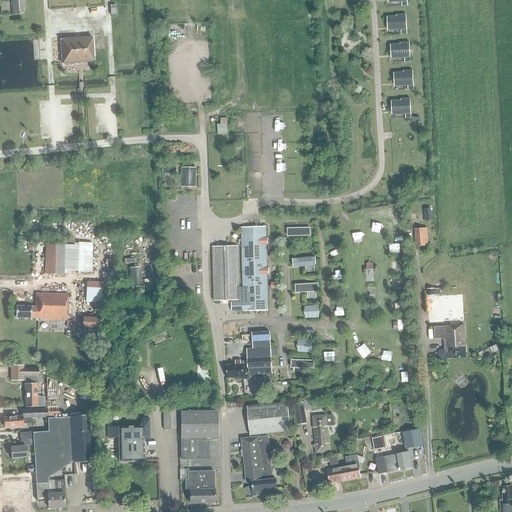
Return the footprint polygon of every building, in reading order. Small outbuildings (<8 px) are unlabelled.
[(26,10),(24,0),(10,0),(12,15),(23,14),(23,10),(26,10)] [(406,30),(406,16),(396,16),(397,17),(387,18),(387,28),(392,28),(392,30),(406,30)] [(93,62),(92,38),(59,40),(60,40),(62,64),(93,62)] [(395,55),(396,58),(410,57),(409,44),(400,44),(400,45),(390,46),(391,56),(395,55)] [(399,83),(399,86),(413,86),(412,72),(403,72),(403,73),(393,74),(394,84),(399,83)] [(396,114),(410,114),(410,100),(400,100),(400,101),(391,102),(391,112),(396,112),(396,114)] [(219,134),(229,134),(229,118),(222,118),(222,124),(219,124),(219,134)] [(420,160),(401,160),(401,172),(420,172),(420,160)] [(163,174),(177,174),(177,165),(163,165),(163,174)] [(181,168),(181,177),(183,177),(183,187),(193,187),(193,182),(196,182),(196,168),(181,168)] [(423,207),(425,221),(433,220),(431,206),(423,207)] [(308,222),(293,223),(293,227),(287,227),(287,236),(311,235),(311,227),(308,227),(308,222)] [(243,311),(243,312),(267,311),(266,275),(268,275),(268,269),(266,269),(266,245),(268,245),(267,239),(265,239),(265,227),(241,228),(242,294),(242,302),(235,303),(232,303),(230,303),(231,311),(243,311)] [(414,229),(415,247),(427,246),(427,228),(414,229)] [(45,274),(64,274),(65,244),(45,244),(45,274)] [(78,272),(92,272),(93,272),(93,266),(93,245),(78,244),(78,272)] [(239,301),(237,247),(226,247),(212,248),(214,301),(232,301),(232,303),(235,303),(235,301),(239,301)] [(316,265),(316,256),(292,258),(293,267),(305,266),(306,273),(315,272),(314,265),(316,265)] [(142,266),(131,267),(132,287),(143,287),(142,266)] [(87,281),(87,302),(104,302),(105,282),(87,281)] [(319,291),(318,283),(295,284),(295,292),(307,292),(307,299),(316,298),(316,291),(319,291)] [(36,294),(36,307),(15,307),(15,318),(40,318),(40,320),(67,320),(67,294),(36,294)] [(320,306),(305,306),(305,313),(313,313),(313,317),(320,317),(320,306)] [(82,329),(98,330),(99,318),(83,317),(82,329)] [(466,357),(464,325),(445,326),(446,343),(445,343),(446,353),(455,352),(455,358),(466,357)] [(247,363),(245,363),(245,362),(240,363),(240,365),(226,366),(227,379),(234,378),(234,380),(244,379),(244,377),(248,377),(272,376),(269,333),(252,334),(252,339),(253,349),(247,350),(247,363)] [(314,368),(314,360),(291,359),(290,367),(299,368),(299,373),(307,373),(308,368),(314,368)] [(37,369),(22,369),(22,366),(10,366),(11,381),(22,381),(22,377),(37,377),(37,369)] [(24,384),(25,407),(43,407),(43,397),(36,397),(36,384),(24,384)] [(247,407),(250,436),(291,432),(288,403),(247,407)] [(303,403),(293,404),(295,417),(305,415),(303,403)] [(21,410),(21,415),(13,415),(13,416),(4,417),(5,427),(16,426),(16,427),(23,426),(23,424),(32,423),(32,417),(47,417),(46,408),(21,410)] [(176,430),(175,409),(162,410),(163,430),(176,430)] [(181,411),(181,460),(209,460),(208,437),(217,437),(216,411),(181,411)] [(313,416),(316,453),(329,452),(327,427),(335,426),(334,415),(326,416),(326,415),(313,416)] [(47,432),(32,433),(32,439),(33,439),(34,445),(34,453),(35,453),(38,502),(48,501),(48,508),(65,507),(64,493),(65,493),(64,480),(54,481),(55,493),(49,493),(48,477),(71,462),(91,461),(88,416),(85,416),(79,416),(46,418),(47,432)] [(140,419),(140,426),(109,426),(109,438),(119,438),(119,462),(143,461),(143,440),(149,440),(148,419),(140,419)] [(420,429),(402,433),(405,449),(423,446),(420,429)] [(33,439),(32,439),(32,433),(19,434),(20,448),(11,449),(12,461),(19,461),(18,458),(26,458),(25,450),(27,450),(27,445),(34,445),(33,439)] [(268,437),(242,439),(246,470),(271,468),(268,437)] [(382,437),(372,439),(374,450),(384,448),(382,437)] [(284,442),(282,445),(283,448),(286,450),(289,449),(291,446),(290,443),(288,441),(284,442)] [(397,456),(376,460),(379,475),(412,468),(409,452),(397,455),(397,456)] [(342,468),(340,468),(343,481),(353,479),(353,477),(359,475),(358,468),(359,468),(356,456),(346,458),(348,464),(342,465),(342,468)] [(343,481),(340,468),(338,459),(330,460),(332,470),(327,471),(330,484),(343,481)] [(252,486),(245,489),(249,495),(254,494),(254,496),(277,493),(276,479),(272,480),(271,468),(246,470),(247,483),(252,482),(252,486)] [(214,502),(213,472),(188,473),(188,481),(185,481),(185,490),(189,490),(190,503),(214,502)] [(511,511),(511,484),(501,486),(503,500),(500,500),(500,511),(511,511)]
